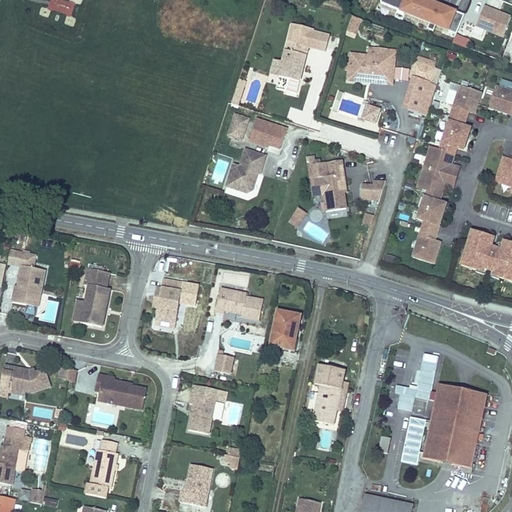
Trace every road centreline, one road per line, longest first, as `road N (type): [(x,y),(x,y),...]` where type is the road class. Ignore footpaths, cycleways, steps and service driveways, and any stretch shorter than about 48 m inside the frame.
road 1 (residential): [(323,270),(273,511)]
road 2 (residential): [(390,287),(343,511)]
road 3 (residential): [(365,279),(399,165),(393,153),(319,132)]
road 4 (secondary): [(323,270),(147,234)]
road 5 (secondary): [(147,234),(0,208)]
road 6 (residential): [(144,511),(168,391),(159,369)]
road 7 (residential): [(511,133),(500,130),(487,140),(468,199),(475,213),(511,225)]
road 8 (residential): [(147,234),(123,358)]
road 9 (residential): [(123,358),(0,339)]
